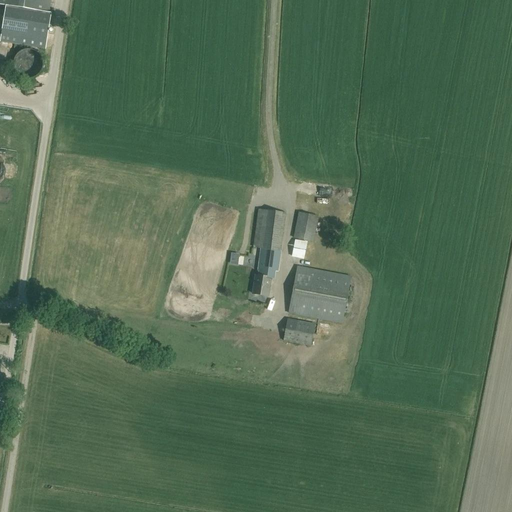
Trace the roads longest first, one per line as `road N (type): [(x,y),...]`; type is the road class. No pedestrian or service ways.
road 1 (unclassified): [(20,305),(65,0)]
road 2 (track): [(2,511),(31,315),(20,305)]
road 3 (unknown): [(274,183),(278,0)]
